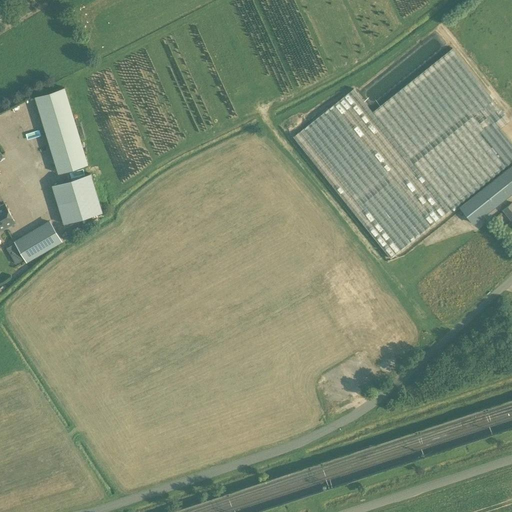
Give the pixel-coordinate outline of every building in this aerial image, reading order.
[(451,210),(511,161),(511,143),(494,122),(504,114),(452,48),(372,112),(353,88),(293,137),(409,282),(469,234),(451,210)] [(35,96),(58,173),(88,164),(64,87),(35,96)] [(511,165),(460,207),(473,223),(511,191),(511,165)] [(52,185),(63,223),(102,211),(91,173),(52,185)] [(511,221),(511,202),(503,210),(511,221)] [(0,230),(15,222),(4,203),(0,205),(0,230)] [(24,259),(25,260),(60,239),(50,221),(14,242),(15,243),(6,248),(16,263),(24,259)]
